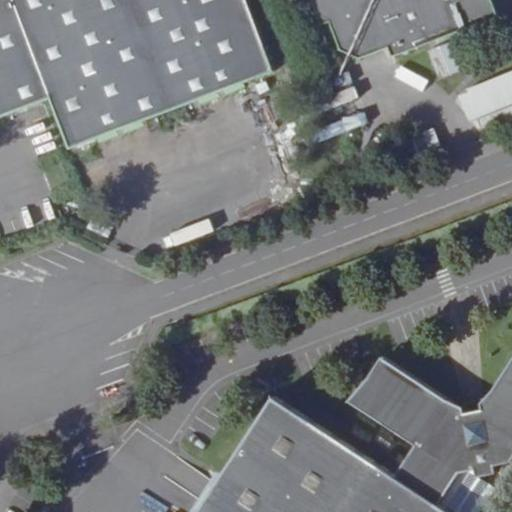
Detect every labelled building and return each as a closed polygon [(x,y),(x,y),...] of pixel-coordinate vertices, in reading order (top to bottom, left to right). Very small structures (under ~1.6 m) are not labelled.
[(0,0),(0,117),(58,95),(77,147),(282,68),(256,0),(0,0)] [(391,40),(393,45),(396,53),(501,14),(495,0),(319,0),(327,20),(336,17),(346,45),(357,51),(364,37),(375,34),(379,45),(391,40)] [(365,56),(393,45),(391,40),(379,45),(375,34),(364,37),(357,51),(365,56)] [(511,69),(455,92),(467,120),(511,102),(511,69)] [(277,392),(198,511),(459,511),(442,500),(462,469),(478,465),(480,469),(499,465),(499,461),(511,457),(511,360),(498,383),(482,399),(483,402),(467,405),(466,403),(451,395),(382,349),(369,368),(348,395),(417,439),(396,470),(277,392)]
